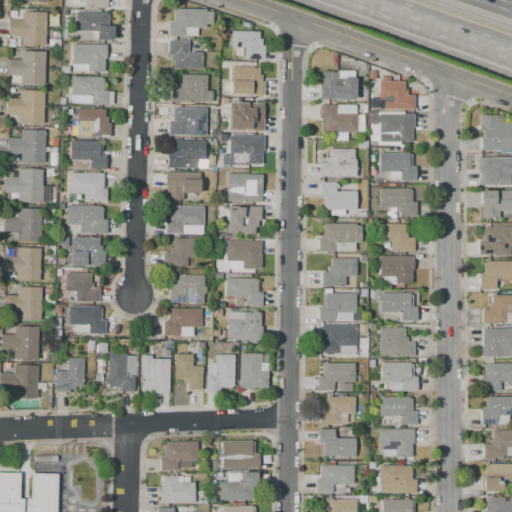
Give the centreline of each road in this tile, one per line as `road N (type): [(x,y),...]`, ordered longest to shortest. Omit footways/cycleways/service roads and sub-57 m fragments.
road 1 (residential): [(285,511),(294,20)]
road 2 (residential): [(446,511),(447,75)]
road 3 (residential): [(135,296),(139,0)]
road 4 (tertiary): [(234,0),(511,97)]
road 5 (residential): [(0,430),(287,419)]
road 6 (motorway): [(363,0),(511,51)]
